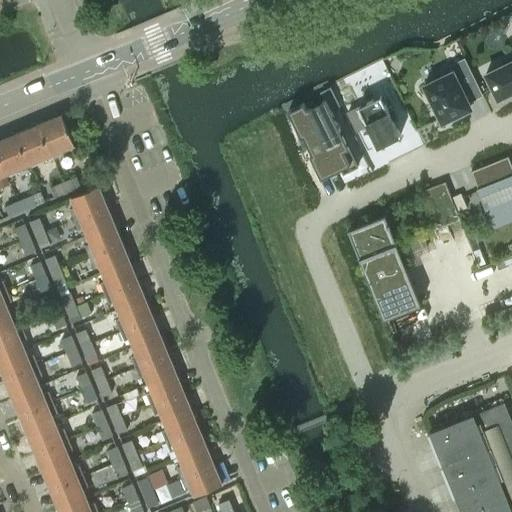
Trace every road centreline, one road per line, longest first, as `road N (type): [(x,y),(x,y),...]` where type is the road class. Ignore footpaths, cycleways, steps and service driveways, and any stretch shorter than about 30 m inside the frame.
road 1 (residential): [(264,511),(239,452),(243,430),(222,412),(202,361),(201,333),(183,316),(162,265),(161,237),(144,221),(85,73)]
road 2 (residential): [(511,119),(329,204),(313,219),(309,240),(378,400)]
road 3 (tertiary): [(85,73),(257,0)]
road 4 (unclassified): [(378,400),(511,347)]
road 5 (unclassified): [(422,511),(378,400)]
